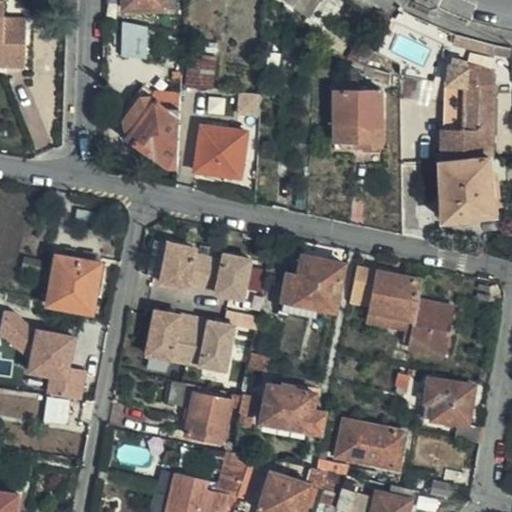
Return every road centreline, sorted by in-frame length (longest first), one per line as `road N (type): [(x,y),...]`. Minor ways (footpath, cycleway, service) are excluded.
road 1 (residential): [(146,195),(511,272)]
road 2 (residential): [(146,195),(80,511)]
road 3 (residential): [(477,499),(511,317)]
road 4 (residential): [(83,181),(88,0)]
